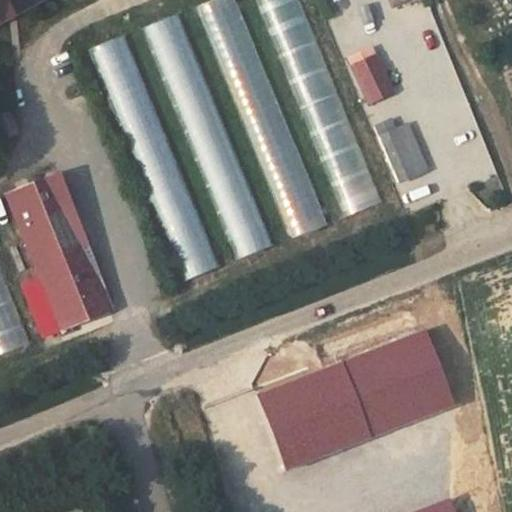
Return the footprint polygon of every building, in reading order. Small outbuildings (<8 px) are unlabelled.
[(0,0),(0,14),(26,0),(0,0)] [(26,0),(0,14),(0,24),(43,0),(26,0)] [(237,0),(209,0),(196,5),(286,239),(323,225),(237,0)] [(301,0),(259,0),(339,218),(376,204),(301,0)] [(360,10),(339,18),(349,45),(370,38),(360,10)] [(180,12),(142,26),(231,261),(269,247),(180,12)] [(211,270),(131,33),(91,46),(171,283),(211,270)] [(370,51),(349,60),(368,102),(389,93),(370,51)] [(405,125),(395,130),(413,176),(424,171),(405,125)] [(395,130),(378,137),(396,183),(413,176),(395,130)] [(2,196),(57,332),(105,312),(51,177),(2,196)] [(0,277),(0,354),(27,343),(0,277)] [(421,332),(255,397),(284,471),(450,406),(421,332)] [(452,511),(447,499),(414,511),(452,511)]
